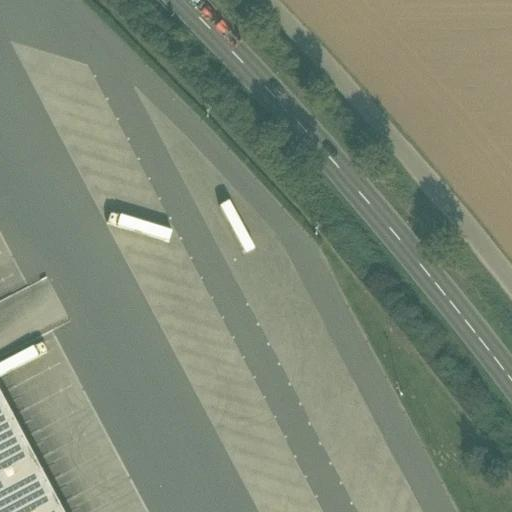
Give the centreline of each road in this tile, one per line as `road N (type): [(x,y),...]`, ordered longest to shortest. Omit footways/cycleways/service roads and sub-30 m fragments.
road 1 (primary): [(511,385),(312,142),(179,0)]
road 2 (unclassified): [(262,0),(511,282)]
